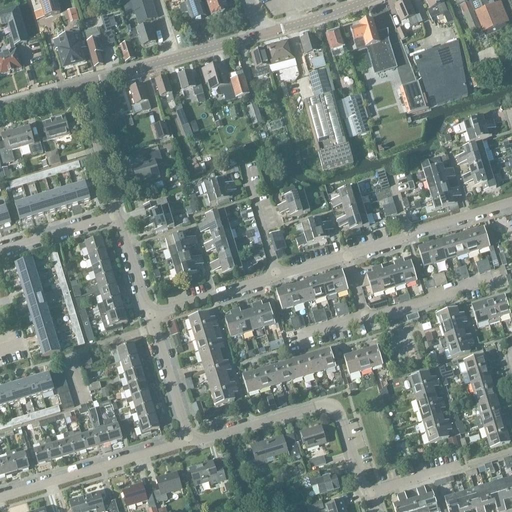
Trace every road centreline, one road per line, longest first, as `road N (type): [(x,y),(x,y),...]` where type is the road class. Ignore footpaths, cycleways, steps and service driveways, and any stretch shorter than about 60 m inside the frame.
road 1 (residential): [(365,492),(339,410),(327,405),(188,442)]
road 2 (residential): [(188,442),(0,500)]
road 3 (tertiary): [(78,89),(260,34)]
road 4 (residential): [(365,319),(494,281)]
road 5 (residential): [(150,317),(277,278)]
road 6 (residential): [(115,215),(78,89)]
road 7 (residential): [(188,442),(150,317)]
road 8 (residential): [(0,251),(115,215)]
